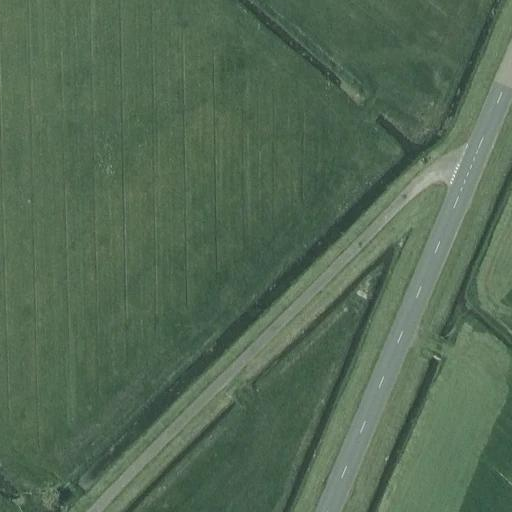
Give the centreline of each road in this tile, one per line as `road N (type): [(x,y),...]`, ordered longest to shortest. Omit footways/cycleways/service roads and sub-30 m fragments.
road 1 (unclassified): [(94,511),(423,177),(474,157)]
road 2 (secondary): [(328,511),(474,157)]
